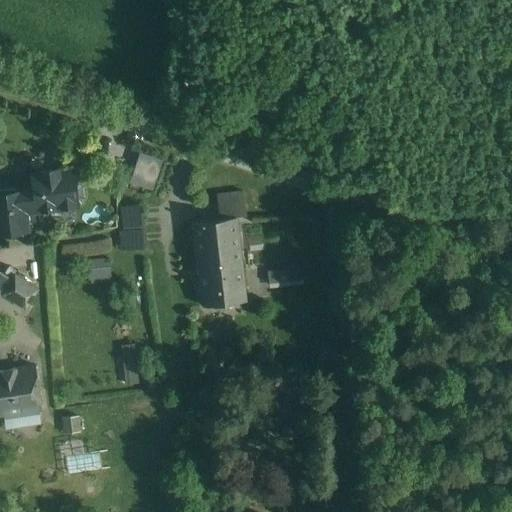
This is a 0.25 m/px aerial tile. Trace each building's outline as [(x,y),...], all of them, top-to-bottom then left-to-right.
[(21,171),(25,215),(75,210),(71,167),(21,171)] [(244,214),(243,189),(235,189),(236,214),(244,214)] [(25,215),(21,190),(0,192),(0,235),(27,232),(25,215)] [(141,203),(120,204),(122,248),(143,247),(141,203)] [(237,218),(193,223),(203,307),(246,302),(237,218)] [(108,284),(109,250),(91,249),(90,283),(108,284)] [(268,285),(301,282),(299,265),(266,267),(268,285)] [(0,297),(23,311),(38,287),(13,271),(9,278),(0,272),(0,297)] [(35,364),(0,369),(0,416),(42,410),(35,364)]
